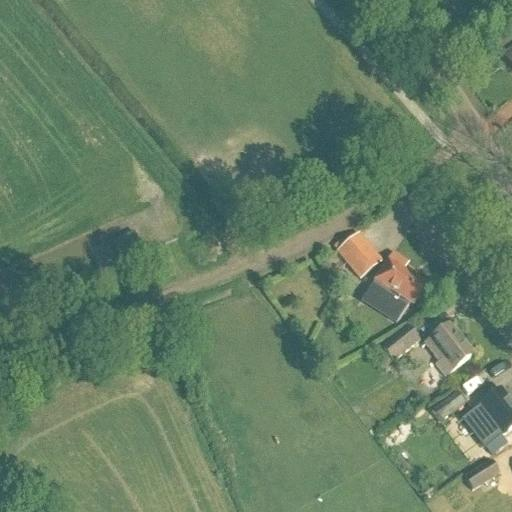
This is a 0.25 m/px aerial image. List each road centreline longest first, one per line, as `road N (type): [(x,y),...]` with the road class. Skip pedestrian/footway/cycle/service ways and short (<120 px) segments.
road 1 (track): [(0,373),(378,211),(415,186)]
road 2 (residential): [(511,339),(411,206),(428,170),(476,131)]
road 3 (tertiary): [(476,131),(372,0)]
